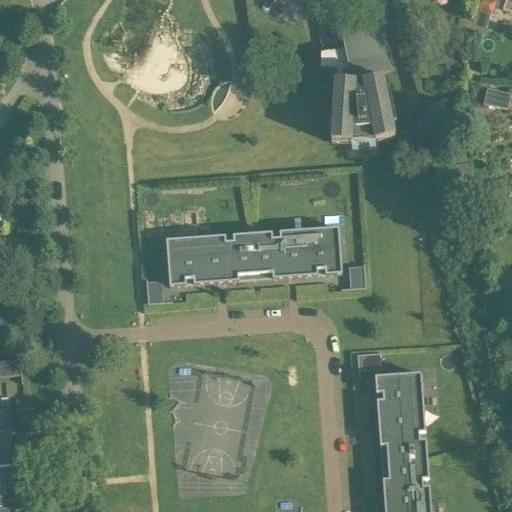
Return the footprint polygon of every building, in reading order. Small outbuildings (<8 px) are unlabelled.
[(470,35),(482,37),(495,0),(477,0),(474,9),(470,35)] [(511,0),(506,0),(502,11),(511,14),(511,0)] [(335,83),(332,144),(352,145),(375,144),(394,140),(382,80),(378,81),(377,75),(392,72),(383,27),(359,32),(361,39),(345,42),(346,49),(321,55),(320,69),(336,70),(336,83),(335,83)] [(484,107),(507,111),(510,95),(487,91),(484,107)] [(436,103),(433,125),(455,128),(458,105),(436,103)] [(465,146),(452,146),(452,161),(465,161),(465,146)] [(496,203),(511,203),(511,189),(497,189),(496,203)] [(342,277),(339,230),(325,231),(325,232),(301,234),(302,240),(205,247),(204,241),(180,243),(180,242),(167,243),(170,289),(342,277)] [(366,291),(365,267),(364,267),(364,272),(350,273),(350,269),(349,270),(350,291),(342,292),(342,293),(366,291)] [(164,305),(163,283),(162,283),(162,287),(148,288),(147,282),(146,282),(148,307),(173,305),(173,304),(164,305)] [(377,371),(376,357),(382,357),(382,356),(358,358),(359,382),(360,382),(360,373),(381,372),(381,371),(377,371)] [(23,386),(21,361),(0,362),(0,363),(3,363),(3,378),(0,377),(0,378),(21,377),(22,386),(23,386)] [(425,511),(418,414),(424,414),(422,390),(423,390),(422,376),(375,379),(384,511),(431,511),(425,511)] [(16,511),(34,511),(31,465),(13,467),(7,385),(0,385),(0,511),(16,511)]
